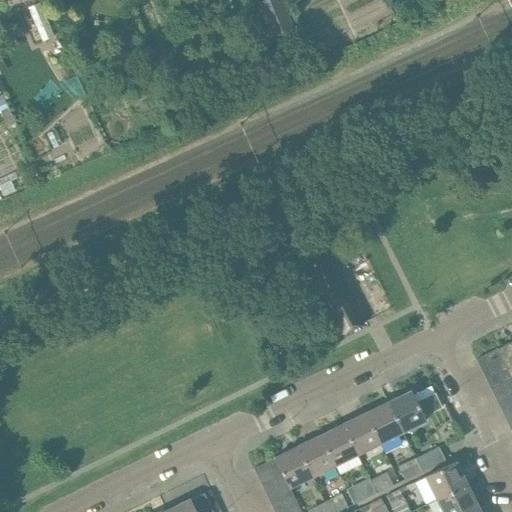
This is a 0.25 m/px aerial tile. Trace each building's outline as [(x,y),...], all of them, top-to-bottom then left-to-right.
[(294,28),(281,0),(263,0),(257,3),(271,37),(294,28)] [(32,6),(46,40),(57,35),(42,1),(32,6)] [(128,53),(126,49),(115,54),(122,69),(141,61),(135,49),(128,53)] [(365,322),(330,252),(304,266),(338,335),(365,322)] [(502,359),(507,369),(511,378),(511,340),(497,348),(502,359)] [(481,370),(502,359),(497,348),(476,359),(481,370)] [(507,369),(502,359),(481,370),(486,380),(507,369)] [(511,378),(507,369),(486,380),(491,389),(511,378)] [(496,400),(511,392),(511,378),(491,389),(496,400)] [(441,407),(431,386),(413,395),(423,416),(441,407)] [(387,401),(402,432),(425,420),(423,416),(413,395),(411,391),(411,390),(409,391),(398,397),(397,396),(387,401)] [(501,409),(511,403),(511,392),(496,400),(501,409)] [(365,413),(379,443),(402,432),(387,401),(377,406),(377,407),(365,413)] [(511,415),(511,403),(501,409),(505,419),(511,415)] [(357,454),(379,443),(365,413),(352,419),(352,418),(342,423),(357,454)] [(334,465),(357,454),(342,423),(331,428),(332,429),(319,435),(334,465)] [(296,445),(312,476),(334,465),(319,435),(307,441),(307,440),(296,445)] [(275,458),(280,470),(286,481),(289,488),(312,476),(296,445),(286,450),(287,451),(275,457),(273,457),(274,458),(275,458)] [(415,458),(421,471),(445,460),(438,447),(415,458)] [(254,468),(259,480),(280,470),(275,458),(274,458),(254,468)] [(404,479),(421,471),(415,458),(398,466),(404,479)] [(424,476),(436,500),(467,484),(462,474),(461,474),(456,463),(455,461),(454,461),(454,462),(436,471),(424,476)] [(286,481),(280,470),(259,480),(265,491),(286,481)] [(386,472),(370,480),(376,493),(393,485),(386,472)] [(359,501),(376,493),(370,480),(353,488),(359,501)] [(289,488),(286,481),(265,491),(270,502),(291,492),(289,488)] [(467,484),(436,500),(441,511),(467,511),(478,507),(471,495),(472,494),(467,484)] [(166,509),(167,511),(212,511),(219,508),(210,489),(203,493),(190,499),(190,498),(188,499),(176,505),(176,504),(166,509)] [(394,511),(410,511),(402,495),(399,489),(386,495),(389,502),(394,511)] [(274,511),(278,511),(297,503),(291,492),(270,502),(274,511)] [(341,494),(324,502),(329,511),(336,511),(347,507),(341,494)] [(371,511),(387,511),(384,504),(381,498),(368,505),(371,511)] [(329,511),(324,502),(307,510),(308,511),(329,511)] [(278,511),(300,511),(297,503),(278,511)]
